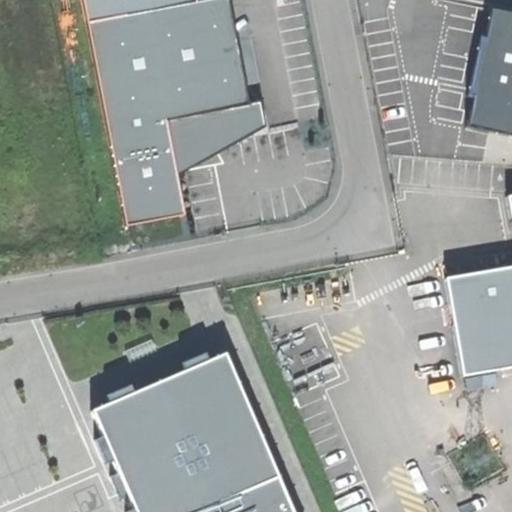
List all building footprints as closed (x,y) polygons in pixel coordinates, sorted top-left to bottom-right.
[(245,105),(225,0),(213,0),(87,24),(124,226),(182,216),(175,178),(164,120),(245,105)] [(480,93),(474,122),(511,129),(511,13),(495,10),(489,40),(484,39),(474,92),(480,93)] [(245,105),(164,120),(175,178),(262,128),(258,103),(245,105)] [(511,269),(444,281),(461,380),(511,371),(511,269)] [(162,379),(96,406),(125,478),(139,511),(295,511),(294,509),(280,474),(258,419),(230,351),(162,379)]
